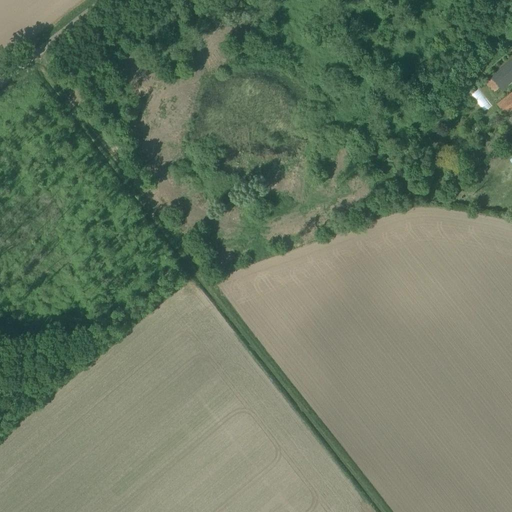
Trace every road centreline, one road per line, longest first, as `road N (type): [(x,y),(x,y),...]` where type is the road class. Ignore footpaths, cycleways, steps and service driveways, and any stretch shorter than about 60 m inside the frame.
road 1 (track): [(388,511),(39,51)]
road 2 (track): [(105,0),(0,82)]
